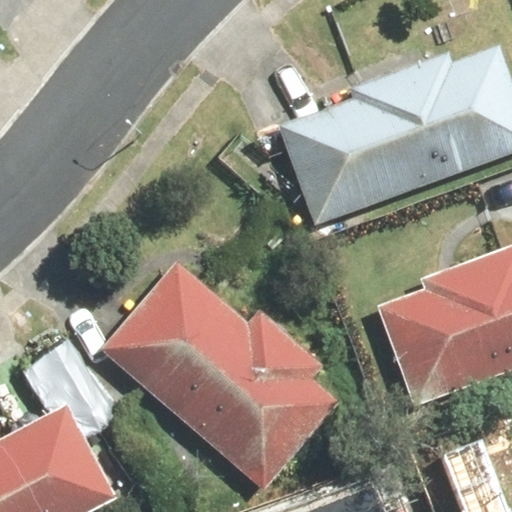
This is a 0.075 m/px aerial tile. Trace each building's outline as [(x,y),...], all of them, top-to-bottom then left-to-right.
[(511,154),(511,88),(495,47),(452,64),(446,49),(352,87),(357,100),(271,135),(311,236),(511,154)] [(511,245),(419,284),(422,292),(365,316),(407,420),(511,376),(511,245)] [(323,367),(259,312),(245,328),(173,266),(96,355),(263,500),(339,412),(308,385),(323,367)] [(0,511),(83,511),(114,494),(62,405),(2,440),(0,436),(0,511)] [(377,511),(371,494),(318,511),(377,511)]
